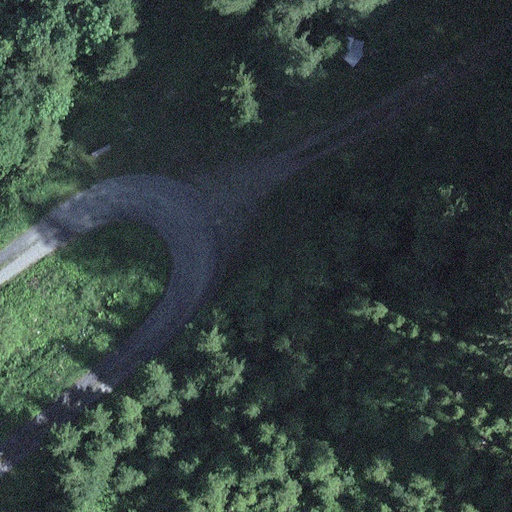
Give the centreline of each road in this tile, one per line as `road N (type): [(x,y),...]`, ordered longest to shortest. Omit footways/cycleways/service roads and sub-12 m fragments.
road 1 (track): [(0,278),(110,200),(152,200),(186,211),(208,221),(217,247),(178,328),(0,471)]
road 2 (track): [(208,221),(511,60)]
